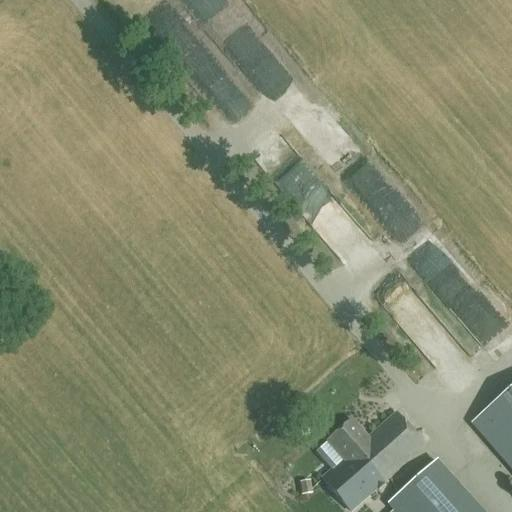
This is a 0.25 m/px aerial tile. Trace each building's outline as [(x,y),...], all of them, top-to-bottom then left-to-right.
[(230,14),(216,27),(246,56),(259,44),(230,14)] [(196,60),(186,69),(227,116),(247,99),(200,46),(201,46),(193,37),(183,46),(196,60)] [(484,347),(502,339),(490,313),(472,322),(484,347)] [(452,383),(477,366),(459,340),(434,358),(452,383)] [(511,389),(471,424),(511,471),(511,389)] [(395,413),(367,439),(396,472),(424,447),(395,413)] [(350,511),(396,472),(367,439),(351,421),(327,442),(343,460),(321,479),(349,511),(350,511)] [(478,511),(437,460),(387,500),(396,511),(478,511)] [(299,483),(301,496),(312,495),(310,481),(299,483)]
